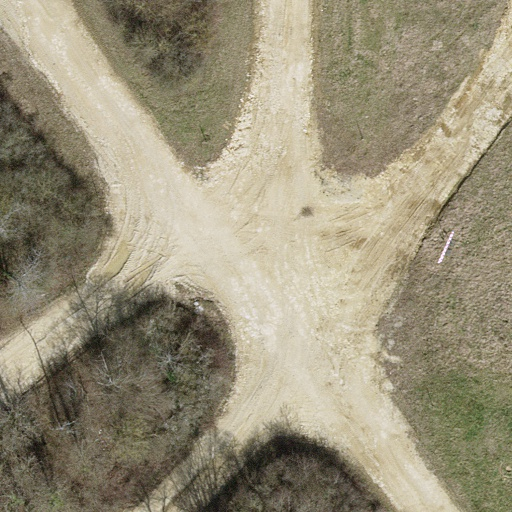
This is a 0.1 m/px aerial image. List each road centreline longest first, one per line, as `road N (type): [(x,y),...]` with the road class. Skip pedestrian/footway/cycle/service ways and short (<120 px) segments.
road 1 (track): [(37,0),(150,187),(291,334),(430,511)]
road 2 (track): [(286,0),(271,164),(291,334),(267,428),(173,511)]
road 3 (track): [(511,61),(291,334)]
road 4 (track): [(150,187),(78,318),(0,371)]
